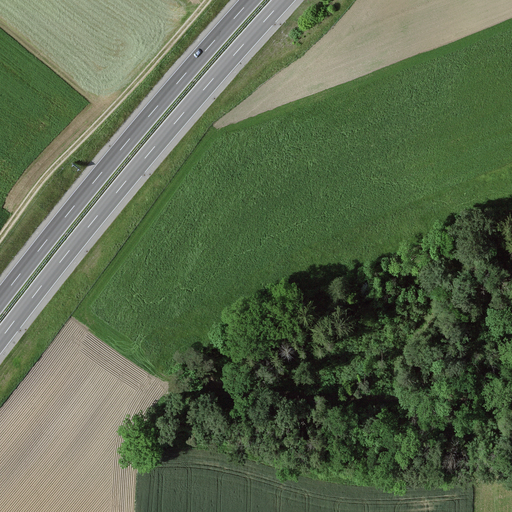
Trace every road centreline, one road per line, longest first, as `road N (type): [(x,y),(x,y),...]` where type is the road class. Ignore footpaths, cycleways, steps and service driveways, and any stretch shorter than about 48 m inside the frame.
road 1 (motorway): [(0,340),(147,154),(283,0)]
road 2 (motorway): [(250,0),(0,300)]
road 3 (track): [(207,0),(48,172),(0,239)]
